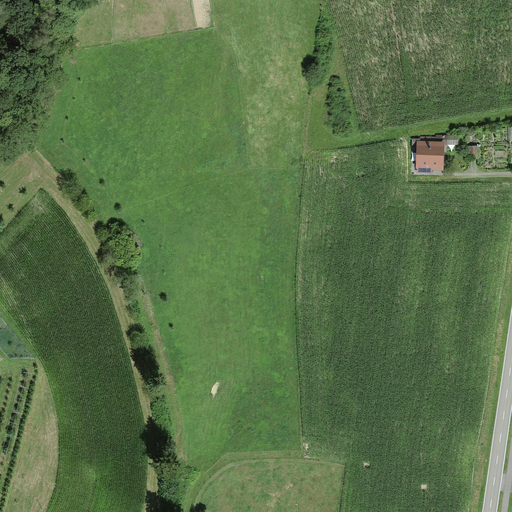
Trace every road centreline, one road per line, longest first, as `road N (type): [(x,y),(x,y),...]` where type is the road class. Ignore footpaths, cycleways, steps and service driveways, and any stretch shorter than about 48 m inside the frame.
road 1 (residential): [(0,152),(33,107),(77,0)]
road 2 (tertiary): [(488,511),(511,347)]
